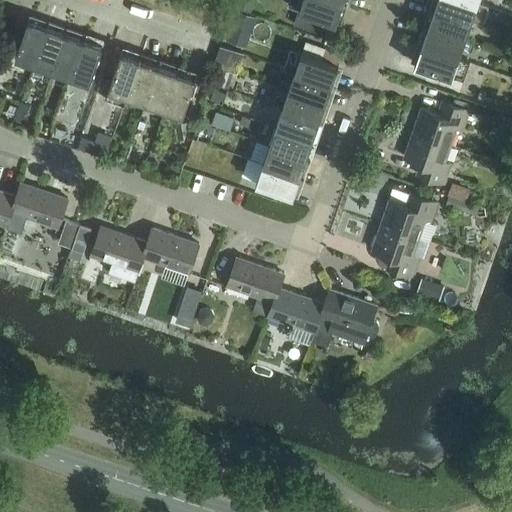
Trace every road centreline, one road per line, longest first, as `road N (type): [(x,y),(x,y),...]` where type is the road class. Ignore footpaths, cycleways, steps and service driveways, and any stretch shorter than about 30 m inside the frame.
road 1 (residential): [(300,230),(276,230),(0,136)]
road 2 (residential): [(300,230),(318,218),(392,0)]
road 3 (tertiary): [(210,511),(0,440)]
road 4 (residential): [(202,46),(69,0)]
